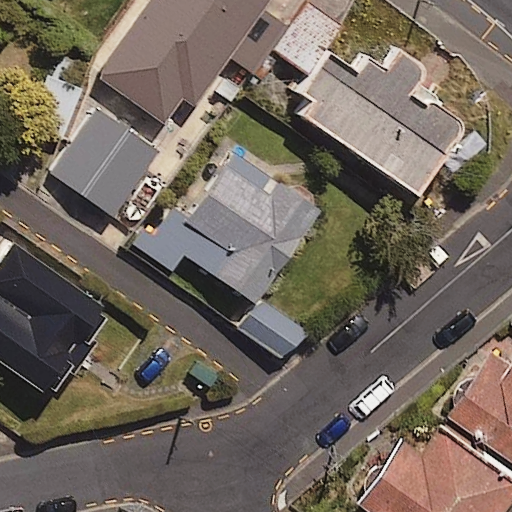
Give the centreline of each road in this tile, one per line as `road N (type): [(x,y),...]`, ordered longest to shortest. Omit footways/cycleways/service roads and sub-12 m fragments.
road 1 (residential): [(284,397),(0,197)]
road 2 (residential): [(511,212),(284,397)]
road 3 (residential): [(153,465),(0,498)]
road 4 (residential): [(284,397),(153,465)]
